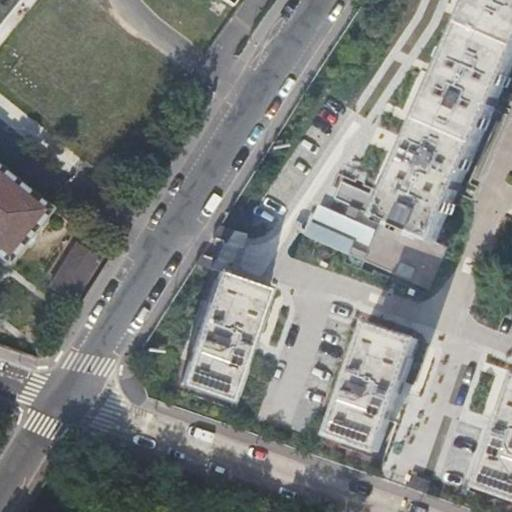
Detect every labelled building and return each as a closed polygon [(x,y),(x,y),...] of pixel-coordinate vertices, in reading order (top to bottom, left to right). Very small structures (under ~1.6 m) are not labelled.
[(0,0),(0,14),(10,0),(0,0)] [(416,236),(436,245),(511,67),(511,0),(476,0),(398,181),(392,195),(381,221),(400,229),(398,235),(413,242),(416,236)] [(0,254),(10,263),(54,208),(0,164),(0,254)] [(386,192),(392,195),(398,181),(392,178),(386,192)] [(234,231),(227,241),(230,242),(229,243),(237,246),(238,245),(243,246),(247,235),(234,231)] [(44,281),(72,299),(100,256),(71,238),(44,281)] [(179,388),(228,405),(268,293),(218,276),(179,388)] [(327,440),(377,457),(417,345),(367,328),(327,440)] [(511,392),(477,489),(511,501),(511,392)]
